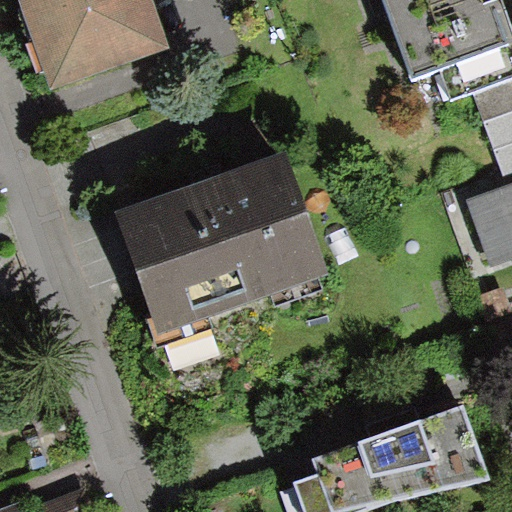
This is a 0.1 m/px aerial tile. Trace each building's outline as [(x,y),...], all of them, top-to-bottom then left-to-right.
[(25,0),(57,90),(170,50),(152,0),(25,0)] [(454,68),(487,155),(511,144),(511,41),(496,0),(372,0),(406,87),(454,68)] [(511,170),(511,144),(487,155),(495,177),(511,170)] [(327,291),(285,165),(125,218),(167,344),(327,291)] [(511,188),(463,207),(485,268),(511,258),(511,188)] [(282,492),(289,511),(388,511),(490,485),(461,402),(316,458),(321,473),(282,492)] [(15,511),(7,492),(0,494),(0,511),(15,511)] [(94,511),(88,494),(42,511),(94,511)]
